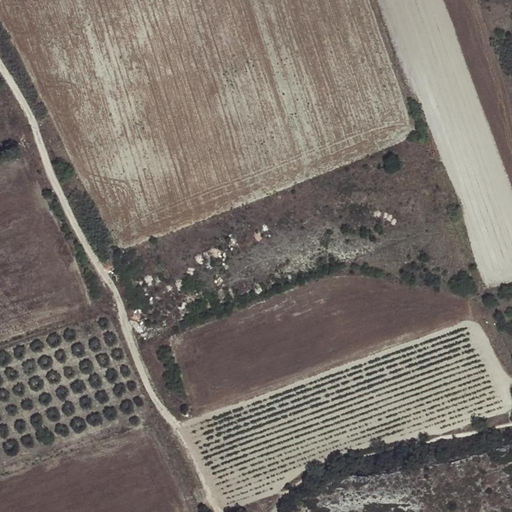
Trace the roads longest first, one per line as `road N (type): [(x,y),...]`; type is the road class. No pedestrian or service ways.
road 1 (unclassified): [(222,511),(0,66)]
road 2 (track): [(511,423),(392,447),(225,511)]
